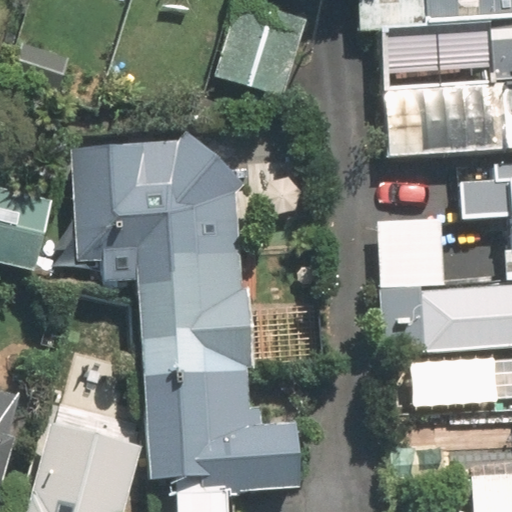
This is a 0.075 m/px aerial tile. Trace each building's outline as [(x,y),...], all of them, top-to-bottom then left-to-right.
[(317,19),(258,0),(241,0),(218,74),(291,97),(317,19)] [(511,345),(511,0),(353,0),(355,30),(373,28),(379,153),(447,149),(451,219),(499,220),(503,281),(434,287),(429,200),(366,202),(376,354),(511,345)] [(239,167),(198,133),(77,145),(84,277),(143,276),(151,476),(217,472),(217,483),(303,478),(300,414),(253,417),(239,167)] [(59,202),(0,191),(0,251),(49,260),(59,202)] [(98,428),(115,364),(74,354),(34,511),(129,511),(147,441),(98,428)] [(0,489),(18,386),(0,382),(0,489)] [(235,511),(236,492),(184,492),(184,511),(235,511)]
